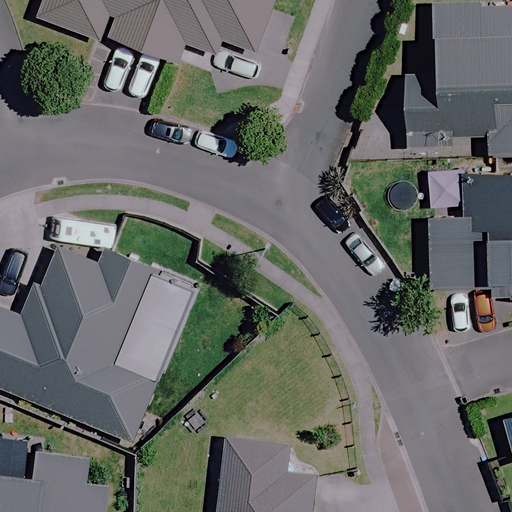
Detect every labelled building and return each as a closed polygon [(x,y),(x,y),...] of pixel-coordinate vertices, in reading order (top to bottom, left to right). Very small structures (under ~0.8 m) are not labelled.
[(40,0),(34,21),(97,41),(104,18),(112,20),(107,40),(174,60),(180,44),(212,54),(216,40),(254,52),(270,0),(40,0)] [(483,158),(511,156),(511,0),(426,2),(428,72),(400,73),(401,147),(447,146),(447,131),(482,130),(483,158)] [(511,167),(483,169),(459,169),(460,215),(423,216),(425,292),(511,289),(511,167)] [(30,283),(16,315),(0,308),(0,395),(128,448),(160,371),(196,284),(106,246),(99,264),(54,245),(37,286),(30,283)] [(511,409),(498,413),(511,463),(511,409)] [(284,444),(222,439),(215,511),(306,511),(310,474),(282,472),(284,444)] [(104,511),(108,487),(0,473),(0,511),(104,511)]
